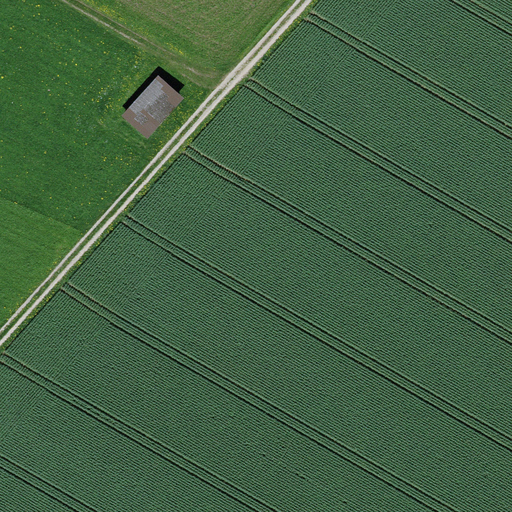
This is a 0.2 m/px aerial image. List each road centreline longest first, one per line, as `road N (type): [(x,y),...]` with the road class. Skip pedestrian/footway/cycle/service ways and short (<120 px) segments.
road 1 (track): [(303,0),(0,335)]
road 2 (track): [(223,88),(65,0)]
